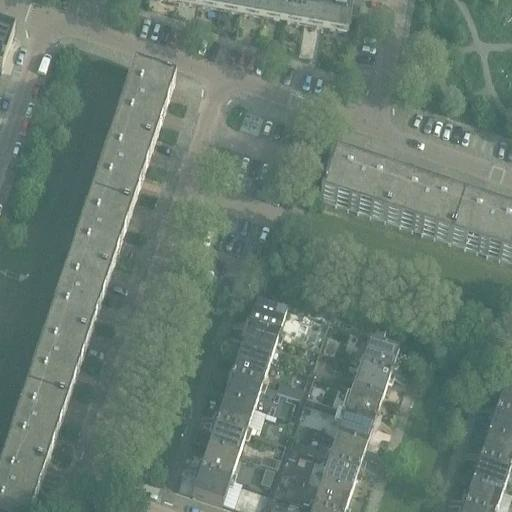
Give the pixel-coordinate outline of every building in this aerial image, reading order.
[(177,0),(176,5),(197,9),(199,0),(177,0)] [(199,0),(197,9),(219,13),(220,0),(199,0)] [(220,0),(219,13),(240,17),(242,0),(220,0)] [(242,0),(240,17),(261,20),(264,0),(242,0)] [(264,0),(261,20),(283,24),(286,0),(264,0)] [(286,0),(283,24),(304,28),(308,0),(286,0)] [(308,0),(304,28),(325,32),(330,0),(308,0)] [(330,0),(325,32),(347,36),(350,20),(357,21),(358,22),(361,2),(354,0),(353,0),(330,0)] [(0,75),(1,76),(14,37),(0,32),(0,75)] [(133,75),(112,139),(152,152),(174,89),(133,75)] [(112,139),(91,203),(131,216),(152,152),(112,139)] [(384,224),(397,184),(333,162),(320,202),(384,224)] [(397,184),(384,224),(448,245),(462,205),(397,184)] [(91,203),(69,267),(109,281),(131,216),(91,203)] [(511,222),(462,205),(448,245),(511,266),(511,222)] [(69,267),(48,332),(88,345),(109,281),(69,267)] [(255,309),(247,333),(278,344),(286,319),(255,309)] [(48,332),(26,397),(66,410),(88,345),(48,332)] [(270,367),(278,344),(247,333),(240,357),(270,367)] [(368,347),(360,371),(390,381),(398,357),(368,347)] [(262,391),(270,367),(240,357),(232,381),(262,391)] [(382,405),(390,381),(360,371),(352,395),(382,405)] [(254,415),(262,391),(232,381),(224,405),(254,415)] [(511,394),(504,392),(496,416),(511,421),(511,394)] [(374,429),(382,405),(352,395),(344,419),(374,429)] [(45,474),(66,410),(26,397),(5,461),(45,474)] [(246,438),(254,415),(224,405),(216,428),(246,438)] [(511,448),(511,421),(496,416),(488,440),(511,448)] [(366,452),(374,429),(344,419),(336,442),(366,452)] [(238,462),(246,438),(216,428),(208,452),(238,462)] [(511,448),(488,440),(480,464),(510,474),(511,469),(511,448)] [(358,476),(366,452),(336,442),(328,466),(358,476)] [(230,486),(238,462),(208,452),(200,476),(230,486)] [(32,511),(45,474),(5,461),(0,474),(0,511),(32,511)] [(502,498),(510,474),(480,464),(472,488),(502,498)] [(350,499),(358,476),(328,466),(320,489),(350,499)] [(222,510),(230,486),(200,476),(192,500),(222,510)] [(466,511),(497,511),(502,498),(472,488),(464,511),(466,511)] [(346,511),(350,499),(320,489),(312,511),(346,511)]
